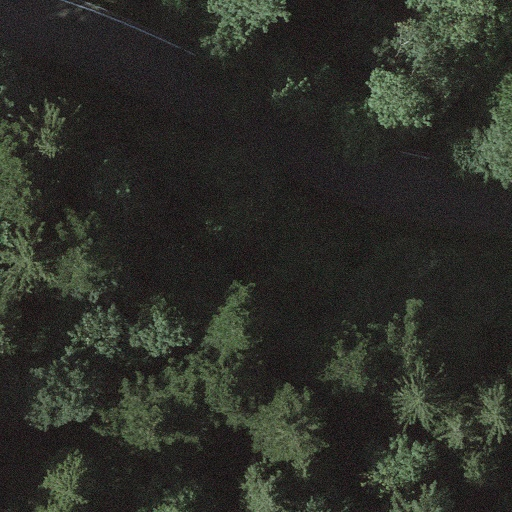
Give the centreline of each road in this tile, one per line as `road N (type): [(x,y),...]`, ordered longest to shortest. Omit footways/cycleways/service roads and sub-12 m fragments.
road 1 (tertiary): [(511,204),(392,184),(70,32),(0,17)]
road 2 (track): [(182,511),(360,465),(410,462),(511,383)]
